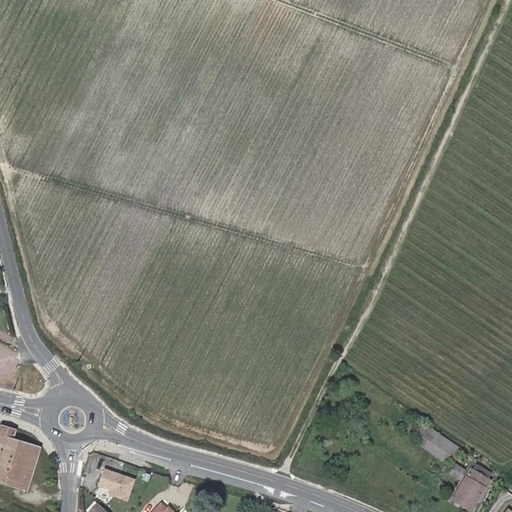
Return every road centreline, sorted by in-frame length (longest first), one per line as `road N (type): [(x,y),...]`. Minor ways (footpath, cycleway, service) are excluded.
road 1 (track): [(504,0),(276,484)]
road 2 (tertiary): [(93,428),(349,511)]
road 3 (residential): [(0,224),(21,312),(65,397)]
